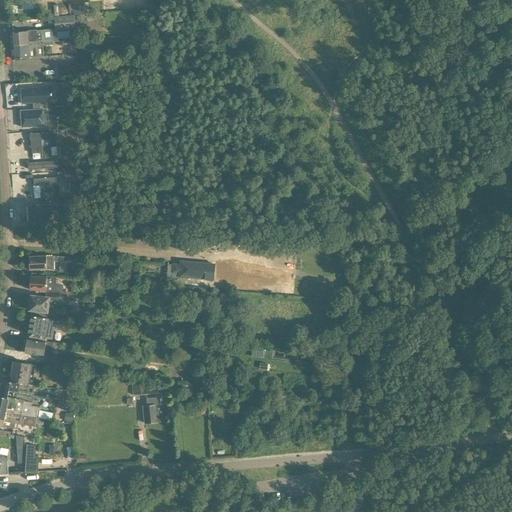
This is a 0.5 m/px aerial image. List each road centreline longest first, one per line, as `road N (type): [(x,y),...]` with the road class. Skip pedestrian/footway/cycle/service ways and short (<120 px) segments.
road 1 (unclassified): [(0,507),(102,473),(511,437)]
road 2 (residential): [(0,337),(9,251),(0,119)]
